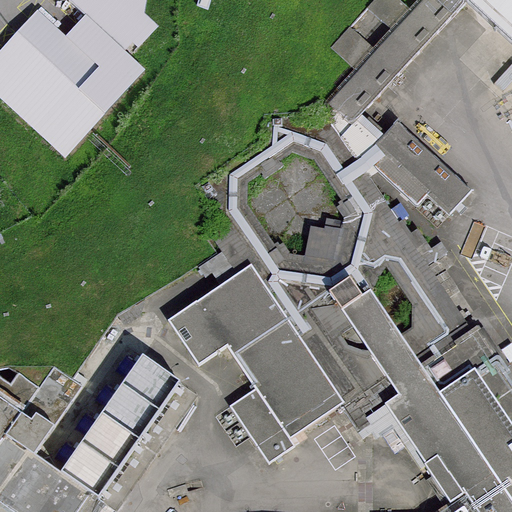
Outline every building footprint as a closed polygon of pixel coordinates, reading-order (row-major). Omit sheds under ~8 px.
[(67,0),(66,1),(83,16),(135,60),(160,27),(144,16),(148,0),(67,0)] [(474,4),(469,0),(426,0),(413,14),(398,0),(377,0),(368,9),(394,34),(378,51),(351,27),(332,49),(358,73),(329,105),(335,112),(356,129),(364,122),(474,4)] [(511,0),(469,0),(474,4),(503,29),(511,37),(511,0)] [(36,13),(0,52),(0,92),(69,156),(147,70),(135,60),(83,16),(62,37),(36,13)] [(384,155),(373,143),(379,136),(364,122),(356,129),(335,112),(328,117),(355,158),(370,178),(379,171),(384,155)] [(240,275),(250,268),(341,403),(360,432),(370,425),(363,415),(363,411),(393,390),(396,395),(431,372),(423,360),(471,329),(463,318),(473,312),(457,288),(447,294),(428,266),(448,254),(440,242),(430,248),(417,228),(410,232),(402,219),(398,222),(370,178),(355,158),(328,117),(274,118),(272,146),(229,176),(228,214),(210,235),(221,253),(199,269),(205,279),(212,276),(220,289),(240,275)] [(384,155),(379,171),(417,205),(428,194),(451,216),(473,191),(396,120),(379,136),(373,143),(384,155)] [(288,439),(341,403),(250,268),(240,275),(220,289),(196,305),(226,349),(254,390),(288,439)] [(226,349),(196,305),(169,323),(199,367),(226,349)] [(511,491),(511,391),(507,384),(511,381),(511,370),(481,323),(471,329),(423,360),(431,372),(511,491)] [(190,393),(145,361),(63,476),(97,502),(107,509),(190,393)] [(0,502),(2,500),(16,511),(89,511),(97,502),(63,476),(38,458),(57,430),(86,389),(72,380),(55,368),(41,390),(17,373),(9,384),(0,377),(0,502)] [(511,511),(511,491),(431,372),(396,395),(382,404),(446,505),(463,494),(476,511),(511,511)] [(254,390),(230,406),(268,464),(293,447),(288,439),(254,390)] [(446,505),(436,511),(476,511),(463,494),(446,505)] [(0,511),(16,511),(2,500),(0,502),(0,511)]
